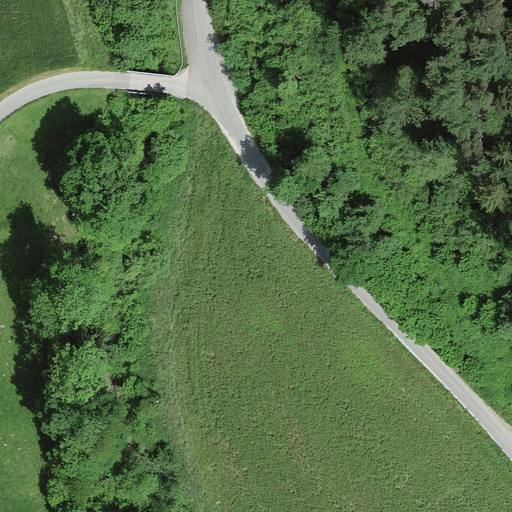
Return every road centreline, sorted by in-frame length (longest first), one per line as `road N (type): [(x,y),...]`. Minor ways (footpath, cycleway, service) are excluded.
road 1 (unclassified): [(213,88),(288,211),(511,448)]
road 2 (track): [(335,0),(360,133),(400,216),(484,348),(495,429)]
road 3 (unclassified): [(213,88),(75,80),(0,111)]
